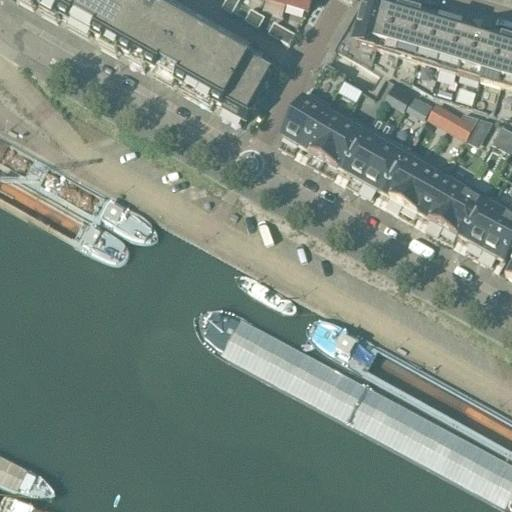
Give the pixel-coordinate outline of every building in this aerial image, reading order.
[(136,0),(34,0),(38,2),(35,7),(46,13),(49,8),(61,15),(58,20),(107,48),(130,61),(135,63),(137,60),(148,66),(146,69),(153,73),(176,86),(189,93),(191,90),(202,96),(200,100),(202,101),(204,97),(215,104),(213,107),(247,126),(258,106),(261,100),(265,94),(274,77),(263,71),(263,72),(258,69),(136,0)] [(236,11),(240,4),(235,1),(233,0),(228,0),(226,5),(231,8),(236,11)] [(287,10),(289,0),(267,0),(266,3),(287,10)] [(289,0),(287,10),(309,16),(313,0),(315,0),(317,0),(316,0),(289,0)] [(369,3),(355,49),(377,56),(393,4),(380,0),(373,0),(373,4),(369,3)] [(326,68),(309,98),(330,110),(350,121),(370,132),(390,144),(410,155),(430,166),(450,178),(470,189),(490,200),(509,211),(511,212),(511,186),(508,184),(511,176),(511,96),(501,93),(481,87),(460,81),(439,74),(419,68),(398,62),(377,56),(355,49),(369,3),(363,1),(338,47),(334,53),(380,79),(372,93),(326,67),(326,68)] [(393,4),(377,56),(398,62),(414,10),(393,4)] [(232,18),(236,11),(231,8),(226,5),(222,12),(232,18)] [(414,10),(398,62),(419,68),(433,22),(430,21),(432,15),(414,10)] [(252,28),(258,18),(251,14),(245,25),(252,28)] [(433,22),(419,68),(439,74),(455,22),(437,17),(435,22),(433,22)] [(258,18),(252,28),(259,32),(265,22),(258,18)] [(455,22),(439,74),(460,81),(474,34),(466,32),(467,26),(455,22)] [(278,36),(281,31),(274,27),(268,38),(275,41),(278,36)] [(285,40),(288,34),(281,31),(278,36),(275,41),(282,45),(285,40)] [(474,34),(460,81),(481,87),(496,35),(484,31),(482,37),(474,34)] [(285,40),(282,45),(289,49),(290,50),(296,39),(288,34),(285,40)] [(511,39),(496,35),(481,87),(501,93),(511,57),(511,39)] [(511,57),(501,93),(511,96),(511,57)] [(309,98),(278,152),(294,161),(300,164),(305,154),(330,110),(309,98)] [(305,154),(300,164),(305,168),(319,176),(350,121),(330,110),(305,154)] [(350,121),(319,176),(333,183),(339,187),(345,177),(370,132),(350,121)] [(345,177),(339,187),(345,190),(359,198),(390,144),(370,132),(345,177)] [(390,144),(359,198),(373,206),(379,209),(385,199),(410,155),(390,144)] [(385,199),(379,209),(385,213),(399,221),(430,166),(410,155),(385,199)] [(430,166),(399,221),(413,229),(419,232),(425,222),(450,178),(430,166)] [(425,222),(419,232),(425,235),(439,243),(470,189),(450,178),(425,222)] [(470,189),(439,243),(453,251),(459,254),(464,244),(490,200),(470,189)] [(464,244),(459,254),(465,258),(479,266),(509,211),(490,200),(464,244)] [(511,212),(509,211),(479,266),(493,273),(500,277),(505,268),(511,255),(511,212)]
